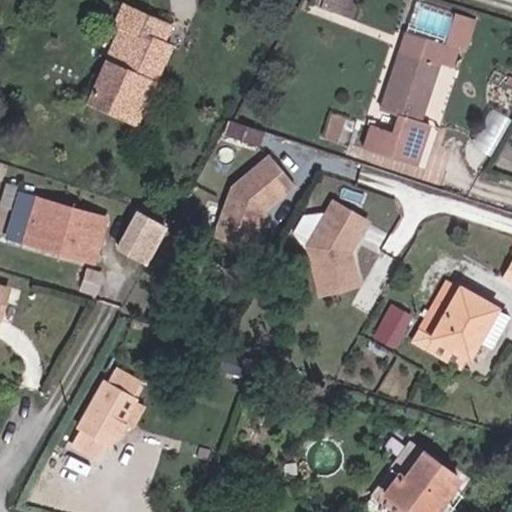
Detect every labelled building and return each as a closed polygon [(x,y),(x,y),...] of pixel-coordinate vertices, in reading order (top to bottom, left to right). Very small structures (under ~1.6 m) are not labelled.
[(144,81),(153,85),(170,47),(162,43),(169,27),(124,7),(116,24),(123,27),(88,101),(126,119),(144,81)] [(401,51),(381,110),(398,115),(392,133),(371,126),(364,148),(416,165),(429,126),(419,123),(439,64),(401,51)] [(263,131),(230,120),(225,134),(258,145),(263,131)] [(214,236),(250,249),(265,208),(294,183),(270,154),(233,186),(214,236)] [(106,219),(18,193),(5,236),(24,241),(26,235),(49,242),(47,248),(93,262),(106,219)] [(366,221),(333,202),(308,246),(322,294),(359,283),(349,251),(366,221)] [(138,211),(118,247),(145,262),(165,226),(138,211)] [(24,241),(47,248),(49,242),(26,235),(24,241)] [(418,329),(468,358),(479,339),(491,346),(508,316),(445,280),(418,329)] [(0,318),(1,319),(9,290),(0,286),(0,318)] [(391,301),(377,332),(398,341),(412,310),(391,301)] [(115,371),(107,385),(104,383),(80,427),(83,429),(74,445),(100,460),(109,443),(111,445),(116,437),(117,438),(125,424),(123,423),(136,401),(133,399),(141,385),(115,371)] [(136,401),(123,423),(125,424),(133,428),(146,406),(136,401)] [(404,479),(399,475),(385,495),(408,511),(434,511),(459,479),(423,453),(404,479)] [(385,495),(399,475),(390,469),(370,496),(391,511),(407,511),(408,511),(385,495)]
